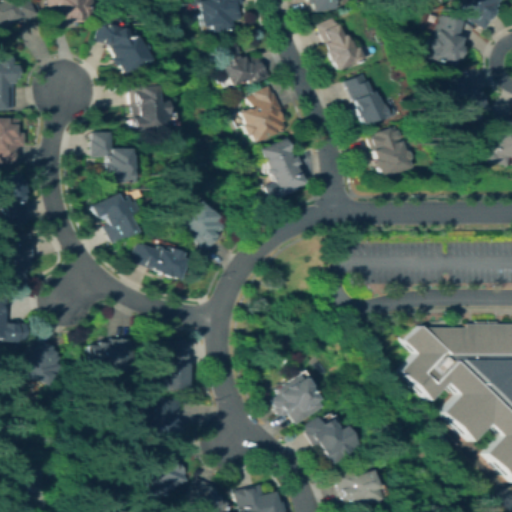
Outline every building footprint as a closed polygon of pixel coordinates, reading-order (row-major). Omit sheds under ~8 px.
[(0,0),(28,0),(34,15),(10,25),(9,22),(8,22),(5,25),(7,27),(2,33),(0,36),(0,0)] [(89,0),(90,19),(65,19),(65,22),(45,23),(44,0),(89,0)] [(226,19),(227,28),(207,31),(206,23),(195,24),(194,10),(192,0),(235,0),(236,2),(230,2),(232,6),(233,18),(226,19)] [(327,0),(329,8),(309,12),(307,3),(303,3),(302,0),(327,0)] [(490,13),(478,31),(461,19),(464,15),(452,6),(456,0),(492,0),(490,4),(491,4),(488,8),(489,9),(488,11),(490,13)] [(452,35),(458,36),(455,46),(457,46),(454,56),(450,55),(448,64),(432,60),(433,53),(426,51),(427,48),(423,46),(426,36),(429,37),(435,15),(456,20),(452,35)] [(326,18),(329,24),(332,23),(336,34),(340,33),(342,39),(344,38),(347,46),(350,45),(356,59),(329,70),(325,60),(324,61),(319,50),(320,49),(319,46),(317,46),(309,25),(326,18)] [(95,19),(103,22),(103,20),(112,23),(111,25),(116,29),(119,27),(121,31),(125,29),(128,34),(129,34),(143,58),(117,73),(112,64),(108,66),(103,58),(108,56),(101,43),(89,40),(95,19)] [(233,53),(235,57),(240,55),(241,58),(254,53),(264,75),(262,76),(263,78),(244,86),(241,79),(226,86),(209,50),(230,40),(235,52),(233,53)] [(0,57),(6,57),(6,65),(11,65),(11,79),(9,79),(9,86),(10,85),(10,109),(0,109),(0,57)] [(458,71),(462,79),(463,78),(469,91),(475,89),(482,108),(472,112),(474,117),(462,122),(460,117),(447,123),(439,102),(440,101),(433,81),(458,71)] [(357,73),(365,91),(367,89),(374,104),(382,100),(388,115),(371,122),(370,121),(358,126),(354,116),(351,117),(347,106),(349,106),(338,81),(357,73)] [(147,79),(147,85),(149,85),(150,101),(160,100),(161,112),(158,113),(159,126),(154,127),(154,128),(122,130),(121,118),(130,117),(130,112),(124,113),(120,81),(147,79)] [(262,85),(265,93),(266,92),(273,109),(272,110),(277,121),(275,121),(278,129),(271,132),(271,131),(245,141),(242,134),(239,135),(229,112),(244,106),(240,97),(247,94),(246,91),(262,85)] [(0,113),(4,113),(4,116),(15,116),(15,131),(18,131),(18,145),(13,145),(13,163),(0,163),(0,113)] [(485,114),(494,116),(494,115),(509,118),(508,122),(511,123),(511,159),(503,158),(503,160),(501,159),(499,165),(478,161),(481,149),(484,150),(485,148),(486,148),(489,148),(490,143),(487,142),(488,136),(490,136),(490,134),(481,132),(485,114)] [(378,127),(379,131),(387,128),(390,137),(384,139),(385,142),(392,140),(395,151),(397,150),(398,152),(399,151),(401,156),(399,157),(400,159),(401,167),(371,176),(369,168),(367,169),(364,158),(366,158),(363,150),(361,150),(356,135),(368,131),(368,130),(378,127)] [(104,131),(104,147),(123,147),(123,160),(127,160),(127,175),(125,175),(125,180),(123,180),(123,182),(91,182),(91,163),(95,162),(95,156),(84,156),(84,139),(85,139),(85,131),(104,131)] [(283,151),(285,157),(288,156),(300,184),(262,200),(257,186),(266,182),(263,175),(262,176),(259,169),(261,168),(252,148),(278,137),(284,151),(283,151)] [(0,172),(8,171),(9,175),(16,173),(17,182),(19,182),(21,189),(16,190),(19,200),(16,201),(20,222),(1,226),(0,219),(0,172)] [(115,191),(117,197),(119,196),(128,213),(122,216),(129,231),(117,237),(116,235),(103,242),(94,226),(100,223),(97,218),(95,219),(93,215),(90,217),(84,205),(110,191),(111,193),(115,191)] [(196,197),(207,207),(217,215),(214,218),(219,223),(211,233),(213,235),(211,237),(213,238),(202,250),(184,234),(185,232),(169,219),(177,210),(178,211),(184,204),(187,207),(196,197)] [(25,232),(25,258),(22,258),(22,262),(18,262),(18,263),(20,263),(20,282),(0,282),(0,238),(3,238),(3,232),(25,232)] [(138,244),(153,249),(154,247),(163,250),(165,246),(177,250),(175,257),(180,258),(173,277),(165,274),(152,271),(152,269),(125,260),(132,242),(138,244)] [(0,293),(1,294),(0,302),(0,322),(8,323),(7,321),(11,321),(10,323),(21,324),(19,340),(11,339),(11,342),(0,341),(0,293)] [(393,369),(411,352),(398,338),(413,323),(415,326),(458,326),(458,321),(511,321),(511,471),(503,480),(474,452),(492,434),(481,423),(462,439),(433,410),(451,392),(443,384),(440,380),(421,399),(393,369)] [(129,340),(126,360),(117,359),(116,370),(104,368),(104,371),(85,369),(85,367),(79,367),(82,343),(91,344),(92,340),(101,342),(101,344),(103,345),(104,337),(129,340)] [(182,339),(181,361),(182,361),(181,371),(184,371),(184,378),(182,390),(152,388),(153,379),(146,378),(146,365),(153,366),(154,359),(160,360),(161,338),(182,339)] [(35,340),(46,346),(44,349),(49,352),(48,353),(52,355),(48,363),(52,366),(45,377),(44,376),(38,385),(25,376),(23,380),(16,375),(18,372),(14,369),(32,340),(34,342),(35,340)] [(295,374),(312,397),(309,399),(313,405),(289,423),(282,412),(276,416),(275,414),(273,415),(269,407),(263,399),(273,392),(272,390),(280,385),(279,383),(287,377),(288,379),(295,374)] [(175,399),(172,420),(174,420),(173,425),(175,425),(175,429),(172,429),(172,431),(170,438),(168,437),(167,443),(144,440),(145,432),(135,431),(138,407),(152,409),(154,396),(175,399)] [(320,414),(322,417),(325,416),(328,421),(329,420),(332,426),(331,427),(332,428),(339,424),(351,445),(335,455),(337,457),(325,464),(315,448),(317,447),(315,444),(308,448),(298,431),(299,431),(296,425),(312,415),(314,418),(320,414)] [(161,449),(169,463),(175,460),(181,472),(179,474),(182,480),(149,497),(132,464),(161,449)] [(38,467),(30,493),(26,491),(19,511),(12,511),(0,508),(0,505),(7,484),(0,482),(8,457),(38,467)] [(346,468),(347,473),(365,468),(375,499),(362,503),(362,505),(350,509),(348,500),(344,502),(342,497),(336,499),(328,473),(346,468)] [(189,511),(191,509),(188,508),(189,505),(179,501),(191,476),(208,485),(206,489),(208,489),(207,491),(213,495),(212,498),(221,502),(215,511),(189,511)] [(253,482),(256,493),(268,490),(271,501),(274,500),(277,511),(273,511),(231,511),(230,507),(229,507),(224,490),(253,482)]
